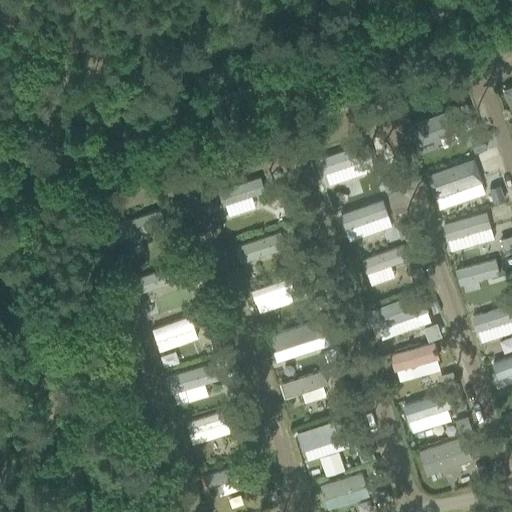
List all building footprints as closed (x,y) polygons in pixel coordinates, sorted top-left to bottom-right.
[(511,85),(503,90),(511,110),(511,109),(511,85)] [(465,103),(411,124),(419,144),(473,124),(465,103)] [(482,135),(470,139),(474,152),(486,148),(482,135)] [(370,158),(371,158),(366,143),(319,158),(324,173),(325,173),(370,158)] [(473,159),(426,175),(434,198),(481,182),(473,159)] [(260,177),(218,190),(223,206),(265,192),(260,177)] [(500,185),(489,189),(494,203),(505,200),(500,185)] [(382,199),(339,214),(348,241),(391,226),(382,199)] [(293,205),(283,208),(287,221),(297,217),(293,205)] [(160,209),(115,224),(120,240),(165,226),(160,209)] [(485,211),(443,224),(451,251),(493,239),(485,211)] [(411,221),(397,226),(401,238),(415,233),(411,221)] [(280,232),(236,246),(241,262),(285,248),(280,232)] [(511,235),(500,239),(504,250),(511,247),(511,235)] [(185,237),(175,241),(179,252),(189,249),(185,237)] [(305,244),(293,248),(297,261),(310,256),(305,244)] [(402,245),(361,259),(370,285),(394,277),(390,265),(407,259),(402,245)] [(495,259),(456,269),(460,284),(499,274),(495,259)] [(175,265),(133,279),(138,293),(180,279),(175,265)] [(421,266),(409,270),(412,280),(424,276),(421,266)] [(289,278),(251,291),(255,303),(289,291),(293,290),(289,278)] [(205,289),(197,291),(201,303),(209,300),(205,289)] [(420,292),(367,311),(374,330),(377,329),(381,339),(430,321),(426,311),(427,310),(420,292)] [(511,309),(510,304),(471,317),(476,332),(477,332),(511,320),(511,309)] [(189,316),(151,329),(155,341),(193,328),(189,316)] [(321,318),(267,335),(272,351),(273,351),(276,362),(329,344),(326,333),(321,318)] [(436,323),(423,328),(428,341),(441,336),(436,323)] [(434,342),(389,355),(394,371),(396,371),(436,359),(438,358),(434,342)] [(337,349),(324,353),(327,361),(339,357),(337,349)] [(511,355),(492,363),(498,379),(511,373),(511,355)] [(211,362),(165,376),(170,393),(172,393),(204,383),(216,380),(211,362)] [(232,368),(221,372),(224,383),(235,380),(232,368)] [(322,370),(279,384),(284,398),(301,392),(304,402),(325,395),(322,385),(326,384),(322,370)] [(453,374),(437,379),(440,389),(457,383),(453,374)] [(448,390),(403,405),(408,420),(412,432),(450,420),(446,408),(454,406),(448,390)] [(221,411),(186,422),(190,433),(193,432),(197,443),(227,433),(224,423),(225,423),(221,411)] [(467,416),(455,420),(459,432),(471,428),(467,416)] [(340,418),(296,432),(302,450),(304,449),(307,460),(349,447),(346,436),(340,418)] [(255,426),(247,429),(250,441),(259,438),(255,426)] [(463,436),(418,451),(426,475),(472,460),(463,436)] [(370,446),(358,450),(362,461),(373,457),(370,446)] [(484,464),(475,467),(479,480),(488,477),(484,464)] [(237,465),(203,476),(207,488),(216,485),(220,496),(242,488),(238,478),(241,477),(237,465)] [(360,472),(319,485),(324,499),(327,509),(360,498),(357,489),(365,486),(360,472)] [(275,489),(264,493),(267,502),(278,498),(275,489)] [(387,491),(376,494),(379,505),(390,501),(387,491)]
